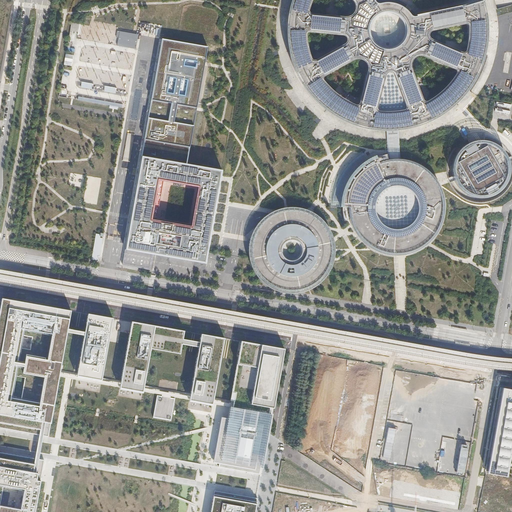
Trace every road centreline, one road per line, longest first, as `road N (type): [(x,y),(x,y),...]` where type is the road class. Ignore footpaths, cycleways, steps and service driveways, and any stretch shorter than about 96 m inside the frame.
road 1 (tertiary): [(404,340),(0,267)]
road 2 (tertiary): [(0,258),(46,0)]
road 3 (unclassified): [(368,501),(390,362),(401,357),(404,340)]
road 4 (tertiary): [(27,0),(0,158)]
